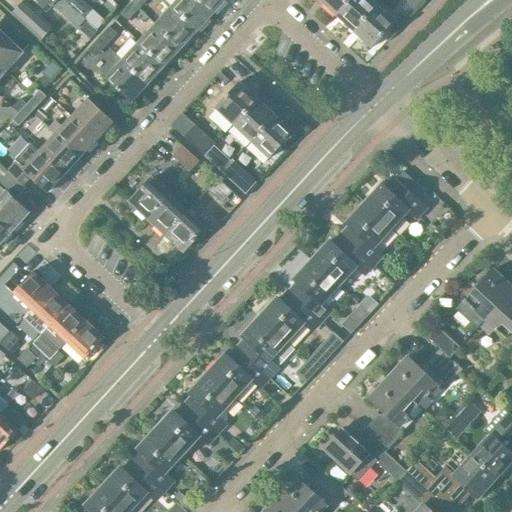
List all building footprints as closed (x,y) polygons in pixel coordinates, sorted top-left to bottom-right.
[(24,0),(11,14),(40,40),(53,26),(24,0)] [(34,0),(47,11),(53,4),(78,27),(85,19),(64,0),(34,0)] [(64,0),(85,19),(93,11),(80,0),(64,0)] [(135,0),(132,4),(139,10),(147,0),(135,0)] [(199,0),(177,0),(171,7),(197,31),(213,13),(199,0)] [(199,0),(213,13),(225,0),(199,0)] [(318,0),(336,16),(349,0),(318,0)] [(349,0),(336,16),(353,32),(377,6),(370,0),(349,0)] [(132,4),(122,15),(128,21),(139,10),(132,4)] [(377,6),(353,32),(372,49),(396,23),(377,6)] [(171,7),(155,25),(180,49),(197,31),(171,7)] [(0,64),(6,70),(22,52),(20,51),(29,42),(6,21),(0,27),(0,64)] [(155,25),(138,42),(164,66),(180,49),(155,25)] [(99,40),(105,46),(116,35),(109,28),(99,40)] [(95,56),(105,46),(99,40),(89,50),(95,56)] [(138,42),(121,61),(147,85),(164,66),(138,42)] [(147,85),(121,61),(105,78),(131,102),(147,85)] [(216,109),(234,126),(257,100),(239,83),(216,109)] [(30,101),(37,107),(46,98),(38,92),(30,101)] [(19,100),(13,107),(19,113),(22,109),(25,106),(19,100)] [(87,100),(71,117),(95,140),(112,123),(87,100)] [(234,126),(252,142),(275,117),(257,100),(234,126)] [(30,101),(25,106),(22,109),(29,116),(37,107),(30,101)] [(13,107),(12,108),(8,105),(5,109),(5,121),(10,117),(12,120),(19,113),(13,107)] [(22,109),(19,113),(12,120),(19,127),(29,116),(22,109)] [(39,110),(35,115),(42,122),(47,117),(39,110)] [(55,122),(48,130),(54,135),(79,158),(95,140),(71,117),(61,128),(55,122)] [(275,117),(252,142),(270,159),(294,134),(275,117)] [(205,157),(215,145),(195,126),(184,138),(205,157)] [(54,135),(38,152),(63,175),(79,158),(54,135)] [(63,175),(38,152),(30,144),(15,161),(16,162),(7,172),(8,173),(25,188),(28,191),(36,182),(47,192),(63,175)] [(173,156),(190,173),(199,163),(182,147),(173,156)] [(224,173),(230,167),(218,155),(212,162),(224,173)] [(0,221),(11,231),(27,213),(14,200),(25,188),(8,173),(7,173),(0,166),(0,221)] [(240,176),(230,167),(224,173),(234,183),(240,176)] [(382,187),(364,206),(390,230),(408,211),(417,219),(426,210),(411,196),(419,187),(403,172),(395,181),(397,182),(388,192),(382,187)] [(130,203),(148,220),(170,196),(152,179),(130,203)] [(208,192),(216,198),(225,187),(218,181),(208,192)] [(225,187),(216,198),(222,205),(232,194),(225,187)] [(148,220),(165,236),(188,212),(170,196),(148,220)] [(352,230),(343,239),(373,266),(383,256),(374,247),(390,230),(364,206),(347,225),(352,230)] [(188,212),(165,236),(184,253),(206,229),(188,212)] [(0,242),(11,231),(0,221),(0,242)] [(329,242),(312,261),(338,285),(355,267),(364,276),(373,266),(343,239),(335,248),(329,242)] [(299,287),(291,295),(320,323),(330,312),(320,304),(338,285),(312,261),(293,281),(299,287)] [(485,319),(511,290),(511,287),(493,270),(465,300),(485,319)] [(31,310),(51,288),(33,272),(13,293),(31,310)] [(51,288),(31,310),(23,319),(40,335),(69,305),(51,288)] [(511,290),(485,319),(511,344),(511,290)] [(278,299),(259,319),(285,342),(303,323),(312,332),(320,323),(291,295),(283,304),(278,299)] [(86,321),(69,305),(40,335),(58,351),(66,343),(86,321)] [(353,315),(361,323),(369,315),(360,307),(353,315)] [(248,342),(238,353),(268,380),(278,369),(268,360),(285,342),(259,319),(243,337),(248,342)] [(86,321),(66,343),(84,359),(104,338),(86,321)] [(428,340),(439,350),(449,359),(459,347),(439,328),(428,340)] [(26,349),(17,359),(27,367),(35,358),(26,349)] [(407,358),(387,378),(419,407),(437,387),(447,387),(462,371),(449,359),(439,350),(420,370),(407,358)] [(225,356),(207,375),(233,398),(250,380),(260,389),(268,380),(238,353),(231,360),(225,356)] [(195,399),(186,408),(216,436),(226,425),(224,424),(228,420),(228,412),(224,408),(233,398),(207,375),(189,394),(195,399)] [(364,432),(382,449),(386,453),(399,439),(401,426),(419,407),(387,378),(368,399),(382,412),(364,432)] [(33,381),(24,390),(34,400),(43,391),(33,381)] [(12,388),(2,398),(9,404),(18,394),(12,388)] [(0,414),(8,405),(0,397),(0,414)] [(0,449),(26,422),(8,405),(0,414),(0,449)] [(254,405),(248,410),(255,417),(260,411),(254,405)] [(173,412),(155,431),(181,455),(198,437),(208,445),(216,436),(186,408),(178,417),(173,412)] [(489,435),(471,455),(496,478),(511,461),(511,454),(509,452),(511,448),(511,417),(503,409),(484,430),(489,435)] [(341,429),(322,450),(357,483),(376,462),(377,461),(374,459),(341,429)] [(143,455),(134,464),(164,492),(173,482),(164,474),(181,455),(155,431),(137,450),(143,455)] [(406,471),(386,453),(382,449),(374,459),(377,461),(376,462),(398,482),(406,472),(406,471)] [(435,477),(420,464),(416,460),(406,471),(406,472),(450,511),(453,511),(471,492),(478,498),(496,478),(471,455),(453,475),(445,467),(435,477)] [(120,469),(103,486),(129,511),(145,493),(155,502),(164,492),(134,464),(125,474),(120,469)] [(296,477),(277,499),(291,511),(322,511),(327,507),(338,506),(349,494),(326,472),(310,490),(296,477)] [(450,511),(406,472),(398,482),(397,482),(423,506),(417,511),(450,511)] [(127,511),(129,511),(103,486),(85,506),(91,511),(89,511),(127,511)] [(291,511),(277,499),(264,511),(291,511)] [(176,503),(169,510),(171,511),(186,511),(176,503)]
